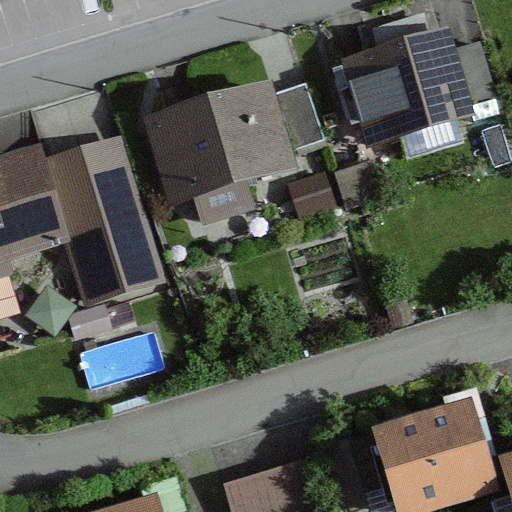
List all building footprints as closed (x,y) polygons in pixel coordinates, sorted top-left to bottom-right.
[(347,66),(369,140),(496,101),(480,46),(447,55),(442,38),(347,66)] [(325,142),(306,85),(274,96),(293,153),(325,142)] [(177,155),(190,196),(194,195),(203,222),(251,208),(242,181),(288,167),(266,90),(151,125),(162,162),(177,155)] [(52,169),(92,302),(156,282),(114,150),(52,169)] [(62,241),(36,160),(0,171),(0,277),(11,274),(6,258),(62,241)] [(310,214),(332,206),(322,178),(301,185),(310,214)] [(404,511),(425,511),(488,493),(464,411),(382,436),(404,511)] [(226,493),(231,511),(320,511),(308,468),(226,493)]
